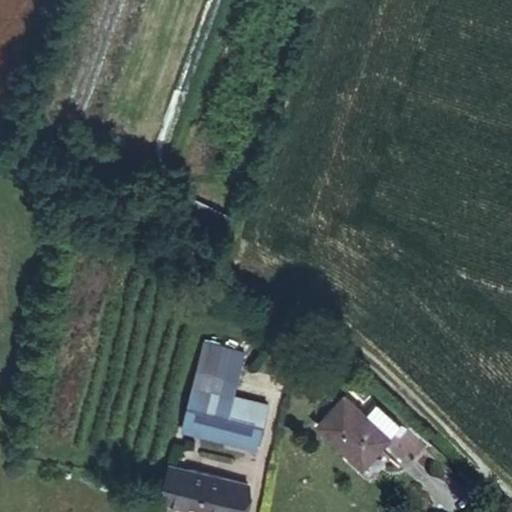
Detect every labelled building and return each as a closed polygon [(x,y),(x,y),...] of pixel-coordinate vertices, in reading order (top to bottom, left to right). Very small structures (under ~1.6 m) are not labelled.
[(222,444),(230,399),(233,383),(194,379),(187,432),(202,434),(202,441),(222,444)] [(387,441),(365,419),(346,398),(316,427),(357,470),(387,441)] [(262,450),(268,404),(230,399),(222,444),(262,450)] [(400,429),(377,406),(365,419),(387,441),(400,429)] [(253,511),(257,490),(178,476),(177,486),(240,498),(238,511),(253,511)] [(238,511),(240,498),(177,486),(173,508),(194,511),(238,511)]
